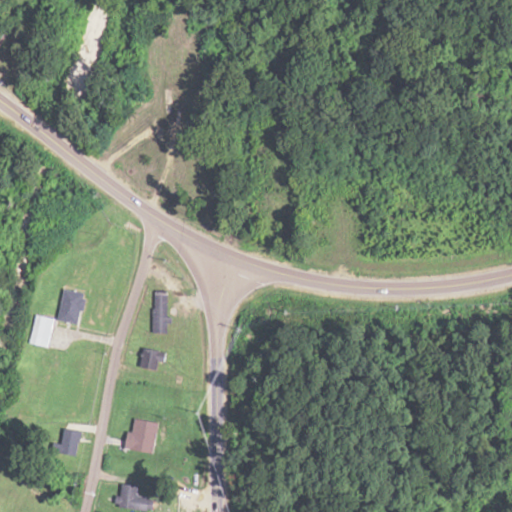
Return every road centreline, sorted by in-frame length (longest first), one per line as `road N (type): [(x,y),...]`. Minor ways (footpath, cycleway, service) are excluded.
road 1 (tertiary): [(215,511),(222,257),(144,215)]
road 2 (residential): [(79,511),(144,215)]
road 3 (residential): [(222,257),(404,297),(511,272)]
road 4 (tertiary): [(144,215),(0,111)]
